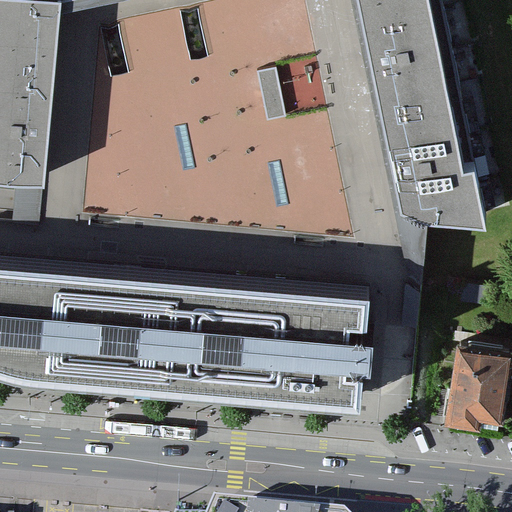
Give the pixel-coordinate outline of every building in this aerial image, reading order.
[(0,0),(0,171),(10,173),(10,216),(41,216),(64,0),(0,0)] [(462,0),(357,0),(401,201),(501,207),(462,0)] [(277,67),(257,71),(267,120),(286,117),(277,67)] [(375,293),(0,257),(0,358),(18,365),(366,397),(375,293)] [(511,334),(511,321),(456,316),(445,410),(503,416),(511,334)]
